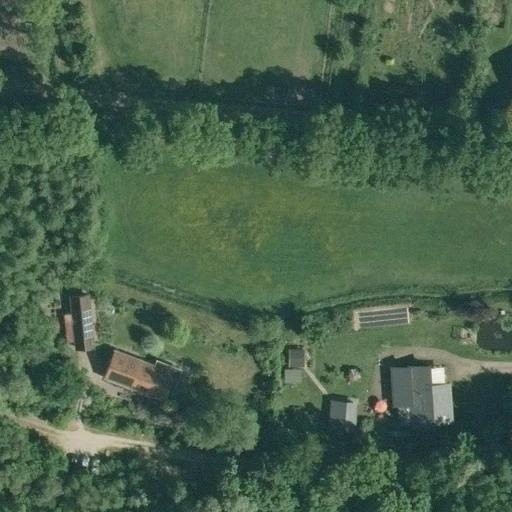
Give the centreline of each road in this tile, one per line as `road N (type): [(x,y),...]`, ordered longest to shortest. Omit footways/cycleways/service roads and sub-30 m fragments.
road 1 (track): [(0,415),(302,471),(511,488)]
road 2 (track): [(0,89),(511,133)]
